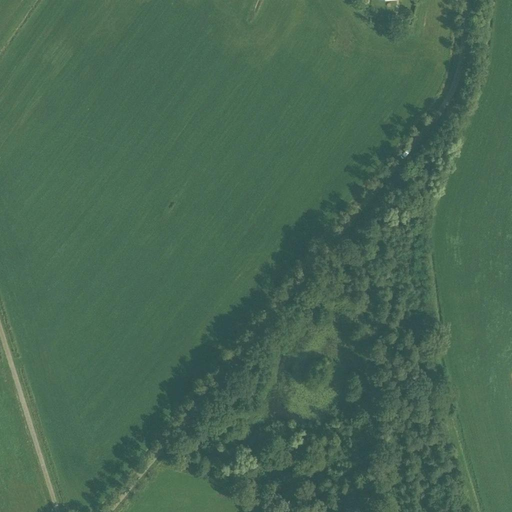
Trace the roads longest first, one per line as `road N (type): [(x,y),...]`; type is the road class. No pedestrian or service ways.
road 1 (unclassified): [(109,511),(452,95),(468,0)]
road 2 (unknown): [(5,355),(55,511)]
